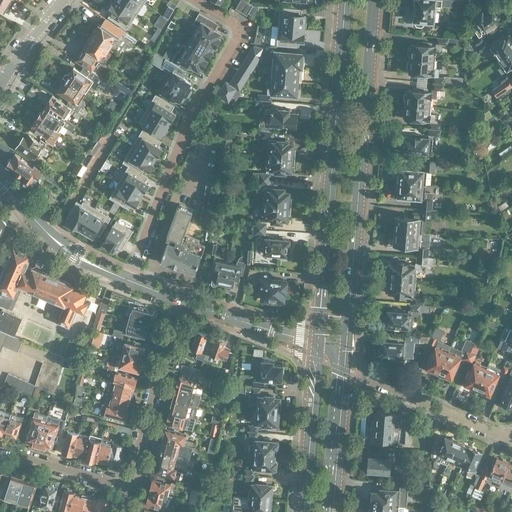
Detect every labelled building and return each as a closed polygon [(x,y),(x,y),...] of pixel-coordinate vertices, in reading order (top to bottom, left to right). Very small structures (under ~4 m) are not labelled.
[(0,0),(0,9),(3,11),(6,7),(7,7),(9,7),(13,1),(12,0),(0,0)] [(114,0),(114,1),(136,15),(145,1),(143,0),(114,0)] [(241,12),(247,2),(243,0),(240,0),(235,8),(241,12)] [(433,22),(434,6),(442,6),(463,7),(463,0),(415,0),(414,20),(415,20),(414,24),(416,25),(422,26),(423,25),(424,21),(433,22)] [(136,15),(114,1),(113,3),(112,3),(110,2),(106,8),(108,9),(108,10),(111,12),(108,17),(126,30),(136,15)] [(247,2),(241,12),(247,15),(253,5),(247,2)] [(168,19),(174,9),(169,5),(163,16),(168,19)] [(302,9),(280,7),(278,26),(304,28),(304,27),(306,27),(307,18),(305,17),(305,15),(301,15),(302,9)] [(465,54),(475,47),(485,40),(481,33),(485,30),(486,32),(495,26),(493,24),(499,20),(492,10),(484,15),(481,11),(473,17),(479,26),(478,27),(474,30),(477,35),(478,35),(479,37),(465,46),(465,54)] [(198,26),(194,33),(216,46),(220,38),(218,37),(221,33),(215,29),(218,24),(199,12),(196,18),(193,23),(198,26)] [(168,19),(161,14),(154,25),(161,29),(168,19)] [(99,24),(91,35),(113,50),(114,50),(119,53),(123,46),(126,48),(129,45),(132,47),(137,39),(105,18),(100,25),(99,24)] [(304,28),(278,26),(276,45),(299,47),(299,41),(303,42),(304,33),(303,33),(304,28)] [(161,30),(158,28),(150,39),(156,43),(161,35),(159,34),(161,30)] [(194,33),(186,46),(208,59),(213,51),(211,49),(213,46),(215,47),(216,46),(194,33)] [(475,47),(479,53),(484,49),(488,55),(492,52),(492,53),(494,51),(498,58),(511,48),(511,39),(509,34),(503,38),(502,36),(492,42),(493,44),(490,47),(485,40),(475,47)] [(91,35),(81,50),(75,60),(84,66),(92,71),(97,65),(96,64),(98,61),(104,65),(113,50),(91,35)] [(411,44),(410,58),(433,59),(433,52),(435,52),(435,51),(440,52),(441,44),(447,44),(462,46),(462,39),(448,38),(436,37),(435,45),(431,45),(431,42),(419,41),(419,44),(411,44)] [(170,61),(185,70),(188,65),(198,71),(201,67),(203,68),(208,59),(186,46),(183,44),(178,51),(177,51),(170,61)] [(253,46),(250,51),(261,56),(263,48),(253,46)] [(511,48),(498,58),(503,64),(501,65),(501,66),(497,68),(502,75),(496,79),(500,84),(510,78),(505,70),(509,67),(510,70),(511,68),(511,48)] [(274,57),(274,64),(301,67),(303,53),(270,50),(270,56),(274,57)] [(261,56),(250,51),(247,56),(257,63),(261,56)] [(171,74),(161,92),(175,100),(176,99),(180,101),(184,95),(186,96),(191,87),(189,86),(191,83),(184,79),(185,78),(182,76),(185,70),(170,61),(156,52),(151,59),(162,65),(160,68),(171,74)] [(257,63),(247,56),(243,63),(253,70),(257,63)] [(433,59),(410,58),(409,71),(417,72),(416,75),(428,76),(428,73),(433,73),(433,76),(432,76),(432,82),(443,83),(461,84),(461,77),(444,75),(444,77),(438,77),(439,68),(434,68),(434,67),(432,67),(433,59)] [(253,70),(243,63),(238,69),(249,76),(253,70)] [(274,64),(273,78),(300,80),(301,67),(274,64)] [(64,74),(62,77),(85,92),(90,86),(95,90),(99,84),(104,88),(108,82),(101,77),(97,75),(92,71),(84,66),(81,70),(83,71),(81,73),(73,68),(70,72),(70,71),(69,73),(64,74)] [(249,76),(238,69),(235,74),(246,81),(249,76)] [(246,81),(235,74),(232,79),(243,86),(246,81)] [(85,92),(62,77),(60,80),(60,84),(61,84),(60,86),(61,86),(58,90),(70,99),(66,105),(81,115),(82,114),(85,117),(89,111),(84,107),(86,104),(85,100),(82,98),(85,92)] [(300,80),(273,78),(272,86),(267,85),(267,92),(299,95),(300,80)] [(511,85),(511,80),(510,78),(492,90),(496,96),(511,85)] [(232,79),(229,84),(230,84),(236,88),(237,90),(239,91),(243,86),(232,79)] [(222,88),(233,95),(237,90),(236,88),(230,84),(229,84),(226,82),(222,88)] [(407,89),(406,103),(429,105),(429,98),(431,98),(431,97),(435,98),(436,89),(443,90),(443,83),(432,82),(431,91),(426,91),(426,88),(415,87),(414,90),(407,89)] [(133,91),(128,88),(125,93),(130,96),(133,91)] [(233,95),(222,88),(217,95),(229,102),(232,97),(233,95)] [(233,95),(232,97),(236,99),(241,92),(239,91),(237,90),(233,95)] [(155,94),(146,110),(168,124),(170,120),(171,120),(173,121),(176,114),(174,113),(175,113),(172,111),(175,106),(155,94)] [(52,95),(45,106),(64,118),(69,111),(73,114),(79,118),(81,115),(66,105),(52,95)] [(271,101),(257,99),(256,107),(266,107),(265,113),(273,114),(273,115),(270,115),(269,123),(272,123),(272,124),(286,125),(286,127),(296,128),(297,113),(288,112),(289,108),(280,108),(280,109),(270,108),(271,101)] [(429,105),(406,103),(405,117),(412,118),(412,121),(424,122),(424,119),(429,119),(428,128),(440,129),(440,123),(436,122),(436,121),(434,120),(434,114),(430,114),(429,113),(428,113),(429,105)] [(45,106),(36,118),(56,131),(56,130),(59,132),(63,125),(71,131),(75,125),(64,118),(45,106)] [(146,110),(139,122),(144,125),(144,126),(142,130),(155,138),(156,138),(158,133),(161,135),(162,133),(164,134),(169,126),(167,125),(168,124),(146,110)] [(111,111),(102,124),(108,128),(116,115),(111,111)] [(56,131),(36,118),(30,127),(48,139),(47,141),(59,149),(62,146),(55,142),(56,141),(52,138),(52,137),(56,131)] [(100,127),(93,138),(101,143),(108,132),(100,127)] [(428,128),(427,128),(426,134),(429,134),(429,138),(421,137),(421,134),(411,133),(411,136),(403,136),(402,150),(431,152),(432,135),(439,135),(440,129),(428,128)] [(142,130),(132,146),(155,159),(162,148),(158,146),(161,141),(156,138),(155,138),(142,130)] [(269,138),(267,155),(294,158),(295,150),(293,149),(293,143),(288,143),(288,141),(278,140),(273,140),(273,132),(262,131),(262,137),(269,138)] [(24,136),(18,144),(15,148),(31,159),(32,157),(35,159),(39,153),(44,156),(44,155),(46,157),(48,154),(46,152),(47,151),(42,147),(45,143),(39,139),(38,141),(28,135),(26,138),(24,136)] [(132,146),(122,162),(128,166),(128,165),(142,173),(145,169),(148,171),(155,159),(132,146)] [(85,150),(78,161),(81,163),(87,166),(93,155),(85,150)] [(10,158),(6,165),(23,176),(20,180),(32,188),(36,188),(40,181),(39,178),(31,173),(33,170),(61,189),(64,183),(54,177),(34,164),(33,166),(15,154),(12,158),(10,158)] [(253,172),(253,178),(258,179),(269,179),(270,171),(275,171),(275,172),(285,173),(285,170),(291,171),(291,165),(294,165),(294,158),(267,155),(266,173),(253,172)] [(398,174),(397,182),(422,184),(423,177),(426,177),(427,171),(435,171),(435,168),(444,168),(444,167),(452,168),(452,162),(435,161),(424,160),(423,170),(411,169),(411,166),(401,165),(401,168),(400,168),(400,174),(398,174)] [(81,163),(77,168),(84,172),(87,166),(81,163)] [(128,166),(119,182),(141,195),(143,191),(144,191),(144,190),(146,191),(150,185),(148,184),(148,183),(145,181),(148,176),(142,173),(128,165),(128,166)] [(206,186),(203,201),(202,209),(200,222),(206,223),(205,225),(212,225),(217,188),(219,188),(221,175),(207,173),(205,186),(206,186)] [(269,179),(258,179),(258,185),(265,185),(263,204),(290,206),(291,198),(288,198),(289,192),(284,191),(284,188),(274,187),(274,188),(268,188),(269,179)] [(119,182),(109,198),(128,209),(131,204),(135,206),(137,207),(141,200),(139,199),(139,198),(141,195),(119,182)] [(422,184),(397,182),(396,190),(398,191),(398,196),(399,196),(399,199),(408,200),(408,197),(421,198),(420,208),(432,209),(433,192),(421,191),(422,184)] [(76,201),(66,217),(71,220),(69,224),(77,228),(81,230),(94,208),(83,201),(81,204),(76,201)] [(508,206),(505,201),(497,206),(500,211),(508,206)] [(253,222),(253,228),(265,229),(266,220),(271,220),(271,221),(282,222),(282,219),(287,220),(287,213),(290,213),(290,206),(263,204),(262,222),(253,222)] [(165,243),(166,244),(160,260),(175,266),(182,248),(184,242),(182,241),(192,211),(178,206),(167,236),(167,237),(165,243)] [(94,208),(81,230),(92,237),(94,234),(99,237),(111,217),(94,208)] [(396,223),(395,230),(418,232),(430,233),(431,220),(436,221),(437,209),(432,209),(420,208),(420,218),(396,216),(394,218),(394,220),(396,223)] [(116,220),(103,243),(107,245),(107,246),(114,250),(116,247),(121,250),(128,239),(133,231),(128,228),(128,227),(116,220)] [(265,229),(253,228),(252,234),(257,234),(256,243),(265,244),(264,253),(277,254),(277,257),(286,258),(286,255),(287,255),(289,240),(281,240),(281,239),(272,238),(271,239),(269,238),(269,235),(265,235),(265,229)] [(418,232),(395,230),(394,242),(396,247),(398,247),(400,244),(417,246),(417,256),(428,257),(429,246),(421,246),(421,239),(418,239),(418,232)] [(182,248),(175,266),(194,273),(201,254),(202,255),(205,246),(205,245),(186,238),(185,239),(184,242),(182,248)] [(210,242),(209,254),(215,255),(217,243),(210,242)] [(0,266),(0,303),(1,304),(12,309),(23,285),(63,303),(56,320),(68,326),(74,311),(77,312),(78,308),(83,310),(87,302),(83,300),(87,291),(73,285),(73,284),(60,278),(60,277),(47,271),(46,272),(26,264),(31,253),(13,246),(3,268),(0,266)] [(249,263),(249,260),(250,248),(244,248),(244,254),(243,255),(241,255),(240,256),(239,257),(239,258),(238,259),(238,261),(237,260),(236,265),(228,263),(224,283),(232,285),(232,286),(232,287),(233,288),(234,288),(235,288),(236,287),(237,286),(239,273),(242,274),(244,262),(249,263)] [(397,264),(389,263),(388,269),(391,270),(390,278),(414,280),(414,269),(421,269),(421,263),(434,264),(434,257),(428,257),(417,256),(417,262),(415,264),(408,263),(408,262),(402,262),(402,261),(398,261),(397,264)] [(214,268),(212,279),(212,281),(212,283),(214,284),(215,283),(217,282),(224,283),(228,263),(213,260),(212,267),(214,268)] [(261,272),(259,290),(262,290),(261,299),(274,300),(274,302),(275,303),(276,304),(277,305),(279,305),(281,303),(282,302),(282,301),(283,301),(284,292),(285,292),(286,282),(285,282),(285,280),(269,279),(269,273),(261,272)] [(414,280),(390,278),(389,292),(395,292),(395,295),(399,295),(399,294),(405,295),(405,294),(411,295),(414,297),(413,304),(420,304),(424,304),(424,298),(418,297),(419,290),(413,290),(414,280)] [(103,295),(99,311),(105,313),(110,298),(103,295)] [(420,304),(413,304),(409,303),(408,312),(404,312),(404,310),(397,309),(397,308),(392,308),(391,311),(387,311),(387,316),(385,315),(384,324),(410,326),(410,318),(415,319),(415,316),(417,316),(418,310),(428,311),(428,305),(424,304),(420,304)] [(131,310),(129,319),(150,325),(152,316),(150,316),(151,310),(146,309),(147,308),(138,305),(138,306),(133,305),(132,311),(131,310)] [(0,329),(14,335),(22,318),(2,309),(0,313),(0,329)] [(105,313),(98,311),(92,328),(99,331),(100,329),(100,330),(101,327),(100,327),(105,313)] [(150,325),(129,319),(126,327),(127,327),(126,333),(130,334),(130,336),(138,338),(139,337),(143,338),(145,332),(148,333),(150,325)] [(445,330),(436,326),(428,345),(435,348),(432,354),(430,353),(426,360),(429,361),(426,367),(438,372),(450,345),(440,341),(445,330)] [(0,353),(4,344),(18,351),(23,339),(14,335),(0,329),(0,353)] [(124,331),(114,329),(112,335),(122,338),(124,331)] [(190,347),(198,350),(195,357),(202,359),(203,357),(205,349),(210,338),(206,337),(207,334),(196,330),(193,339),(191,338),(188,345),(190,346),(190,347)] [(94,345),(98,334),(91,332),(88,343),(94,345)] [(90,335),(85,333),(82,344),(86,345),(90,335)] [(400,356),(403,357),(414,358),(415,342),(428,343),(431,336),(420,336),(420,335),(415,335),(405,334),(404,340),(405,340),(404,343),(398,342),(398,339),(388,338),(388,341),(383,341),(382,346),(379,346),(379,353),(381,354),(381,355),(394,356),(394,358),(400,358),(400,356)] [(210,338),(205,349),(203,357),(218,363),(220,357),(226,359),(230,349),(224,347),(226,340),(214,336),(213,339),(210,338)] [(510,342),(500,338),(497,345),(507,350),(510,342)] [(23,339),(18,351),(24,353),(29,341),(23,339)] [(450,345),(438,372),(450,377),(453,371),(456,372),(459,365),(456,364),(459,358),(466,361),(470,350),(474,342),(466,339),(461,350),(450,345)] [(29,341),(24,353),(28,355),(33,343),(29,341)] [(125,342),(121,354),(142,360),(144,354),(143,353),(144,347),(125,342)] [(33,343),(28,355),(33,357),(38,346),(33,343)] [(38,346),(33,357),(38,359),(43,348),(38,346)] [(43,348),(38,359),(43,361),(44,362),(49,350),(43,348)] [(43,361),(41,367),(59,374),(62,365),(60,365),(63,357),(64,357),(49,350),(44,362),(43,361)] [(470,350),(466,361),(473,364),(471,370),(468,369),(465,377),(468,378),(465,384),(477,389),(486,368),(479,365),(480,362),(474,359),(477,353),(470,350)] [(107,365),(106,366),(119,369),(120,366),(138,371),(139,366),(141,365),(142,360),(121,354),(119,361),(117,360),(116,362),(108,360),(108,362),(103,360),(102,363),(107,365)] [(60,365),(62,365),(68,367),(71,359),(64,357),(63,357),(60,365)] [(251,381),(251,387),(261,388),(263,388),(263,379),(268,379),(268,383),(273,383),(273,380),(281,380),(282,366),(272,365),(272,362),(260,361),(259,382),(251,381)] [(106,366),(103,365),(102,368),(114,371),(111,381),(132,387),(133,387),(136,377),(118,372),(119,369),(106,366)] [(197,375),(196,376),(198,376),(200,369),(182,365),(180,371),(197,375)] [(486,368),(477,389),(492,395),(497,381),(499,376),(505,378),(510,368),(503,365),(500,373),(498,372),(499,370),(494,368),(493,371),(486,368)] [(41,367),(39,373),(57,380),(59,374),(41,367)] [(228,369),(222,368),(219,379),(224,381),(228,369)] [(78,384),(82,386),(83,382),(86,383),(88,375),(86,374),(81,373),(79,372),(76,383),(78,384)] [(3,384),(8,386),(13,375),(8,373),(3,384)] [(39,373),(37,379),(55,386),(57,380),(39,373)] [(511,374),(500,401),(511,406),(511,374)] [(13,375),(8,386),(14,388),(19,378),(13,375)] [(178,376),(175,387),(191,392),(193,386),(195,387),(196,381),(201,383),(201,384),(209,385),(210,379),(202,377),(198,376),(196,376),(195,380),(178,376)] [(19,378),(14,388),(19,391),(24,380),(19,378)] [(37,379),(35,385),(53,393),(55,386),(37,379)] [(24,380),(19,391),(25,394),(30,383),(24,380)] [(103,390),(103,391),(130,399),(131,395),(130,394),(132,387),(111,381),(110,381),(109,386),(108,386),(106,387),(104,387),(103,390)] [(30,383),(25,394),(30,396),(35,385),(30,383)] [(82,386),(78,384),(75,393),(81,395),(84,386),(82,386)] [(41,388),(36,387),(32,398),(38,399),(41,388)] [(175,387),(172,398),(188,403),(190,398),(192,398),(193,392),(191,392),(175,387)] [(106,397),(104,404),(126,410),(128,402),(129,402),(130,399),(103,391),(102,395),(105,395),(106,397)] [(258,402),(258,410),(278,412),(279,398),(273,397),(273,396),(264,395),(264,396),(257,396),(257,402),(258,402)] [(73,404),(80,405),(82,398),(75,396),(73,404)] [(188,403),(172,398),(169,410),(187,415),(189,410),(186,409),(188,403)] [(94,401),(93,406),(100,407),(98,414),(124,421),(127,410),(126,410),(104,404),(94,401)] [(0,409),(0,431),(4,433),(10,413),(0,409)] [(191,416),(187,415),(169,410),(165,422),(184,427),(185,422),(189,423),(191,416)] [(278,412),(258,410),(257,417),(256,417),(255,423),(262,424),(262,425),(271,426),(271,425),(277,425),(278,412)] [(371,421),(371,430),(375,431),(374,440),(407,443),(408,430),(399,429),(400,419),(398,419),(399,416),(394,415),(394,412),(384,412),(384,410),(377,410),(377,411),(376,411),(375,421),(371,421)] [(10,413),(4,433),(13,436),(15,435),(16,435),(22,417),(10,413)] [(220,417),(212,415),(211,422),(219,424),(220,417)] [(30,418),(29,423),(30,424),(30,425),(28,425),(26,430),(28,430),(25,440),(31,441),(30,444),(37,446),(45,420),(32,417),(32,419),(30,418)] [(45,420),(37,446),(44,448),(45,446),(51,447),(53,440),(55,440),(56,436),(55,435),(57,426),(62,428),(65,419),(61,418),(59,424),(58,424),(45,420)] [(118,424),(106,421),(104,427),(116,431),(118,424)] [(118,424),(116,431),(124,433),(126,426),(118,424)] [(164,428),(161,439),(183,444),(192,446),(193,441),(184,439),(185,434),(164,428)] [(59,443),(63,444),(61,452),(71,455),(72,453),(77,435),(77,433),(63,429),(59,443)] [(257,431),(247,431),(246,437),(253,437),(252,446),(255,446),(254,453),(274,455),(274,449),(276,449),(277,443),(275,442),(275,441),(267,441),(267,439),(263,439),(262,440),(257,440),(257,431)] [(89,436),(83,458),(94,461),(100,437),(90,434),(89,436)] [(77,435),(72,453),(79,455),(79,457),(83,458),(89,436),(83,435),(82,437),(77,435)] [(432,445),(431,468),(437,468),(437,461),(439,461),(441,457),(448,460),(456,442),(444,436),(440,446),(432,445)] [(100,437),(94,461),(98,462),(98,461),(106,463),(111,442),(112,440),(100,437)] [(161,439),(158,450),(181,456),(183,449),(181,449),(183,444),(161,439)] [(111,442),(106,463),(105,464),(116,467),(122,445),(111,442)] [(456,442),(448,460),(460,465),(468,447),(456,442)] [(468,447),(460,465),(468,468),(466,471),(468,472),(466,475),(472,478),(470,483),(470,484),(470,485),(474,487),(480,475),(475,473),(476,471),(473,469),(481,452),(468,447)] [(158,450),(155,461),(177,467),(178,463),(179,463),(181,456),(158,450)] [(368,457),(367,471),(389,473),(390,462),(393,462),(394,453),(382,452),(381,458),(368,457)] [(244,468),(243,475),(254,476),(254,468),(260,468),(260,469),(265,469),(265,468),(273,469),(273,468),(275,468),(275,462),(273,462),(274,455),(254,453),(253,461),(251,460),(250,469),(244,468)] [(474,487),(475,488),(481,490),(486,478),(487,479),(486,481),(491,483),(498,486),(500,481),(508,462),(496,457),(490,470),(483,467),(480,475),(474,487)] [(177,467),(155,461),(152,472),(178,479),(180,472),(176,471),(177,467)] [(511,463),(508,462),(500,481),(504,483),(505,481),(511,484),(511,463)] [(11,473),(0,470),(0,501),(1,502),(11,473)] [(23,477),(11,473),(1,502),(3,503),(4,497),(16,501),(23,477)] [(254,476),(243,475),(243,481),(247,481),(247,489),(248,490),(248,497),(271,499),(272,485),(267,485),(267,484),(256,483),(256,484),(253,484),(254,476)] [(23,477),(16,501),(29,505),(36,482),(23,477)] [(152,480),(149,493),(166,497),(170,486),(187,491),(188,486),(171,482),(170,485),(152,480)] [(399,488),(420,490),(421,483),(400,481),(399,488)] [(221,485),(211,483),(210,490),(219,493),(221,485)] [(36,504),(35,508),(43,510),(42,511),(44,511),(54,511),(59,496),(55,494),(57,487),(45,484),(43,488),(40,487),(37,497),(41,498),(39,504),(36,504)] [(371,498),(371,504),(398,506),(399,490),(379,488),(379,492),(371,491),(370,498),(371,498)] [(74,492),(64,489),(57,511),(68,511),(73,493),(74,492)] [(81,494),(73,493),(68,511),(80,511),(85,494),(81,493),(81,494)] [(166,497),(149,493),(145,505),(163,510),(166,497)] [(85,494),(80,511),(92,511),(96,499),(89,497),(89,495),(85,494)] [(247,511),(248,511),(253,511),(269,511),(271,499),(248,497),(239,496),(234,496),(232,511),(247,511)] [(96,499),(92,511),(104,511),(107,501),(96,498),(96,499)] [(195,511),(197,505),(189,503),(187,511),(180,510),(179,511),(195,511)]
